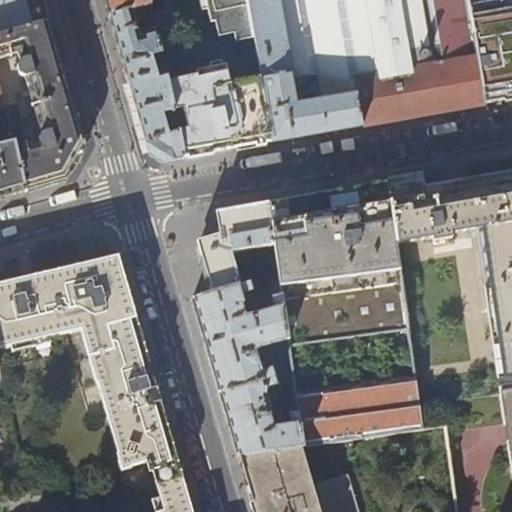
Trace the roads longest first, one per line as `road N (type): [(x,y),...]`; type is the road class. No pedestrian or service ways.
road 1 (residential): [(511,128),(132,197)]
road 2 (residential): [(227,511),(132,197)]
road 3 (residential): [(132,197),(74,0)]
road 4 (residential): [(132,197),(0,233)]
